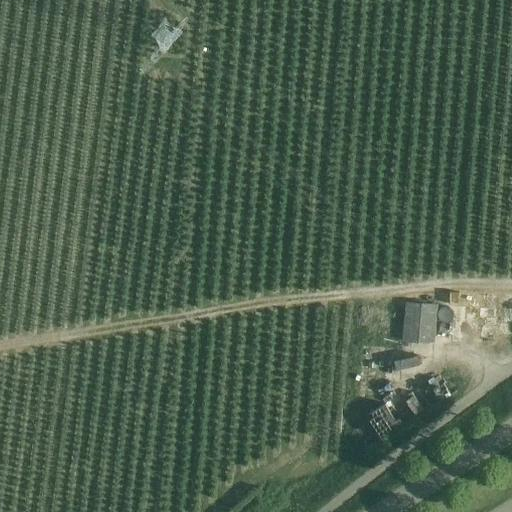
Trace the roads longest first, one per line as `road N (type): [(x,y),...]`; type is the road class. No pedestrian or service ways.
road 1 (residential): [(324,511),(511,365)]
road 2 (unclassified): [(383,511),(511,431)]
